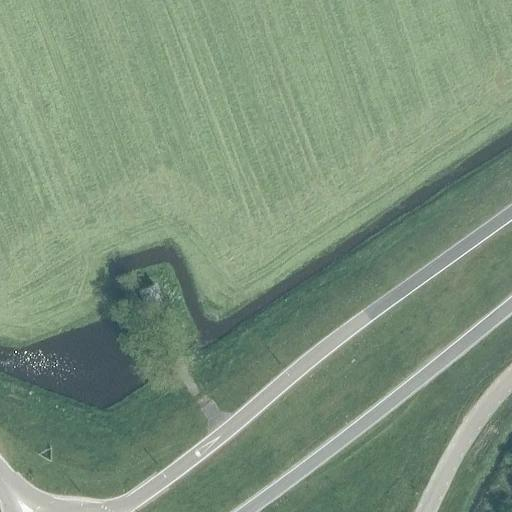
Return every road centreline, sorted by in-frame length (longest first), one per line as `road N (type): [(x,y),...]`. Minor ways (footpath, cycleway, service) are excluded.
road 1 (primary): [(511,212),(367,315),(119,511)]
road 2 (primary): [(245,511),(511,302)]
road 3 (unclassified): [(424,511),(466,432),(511,377)]
